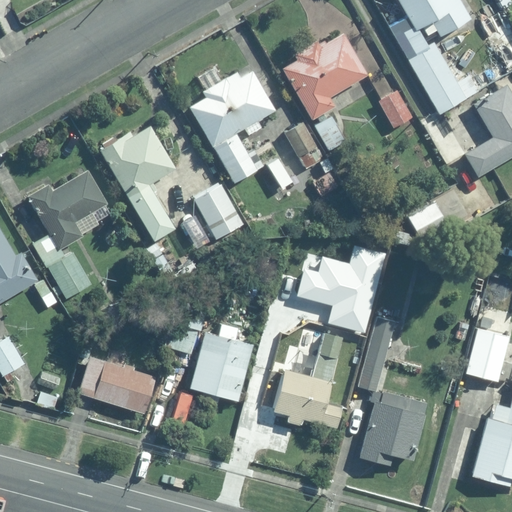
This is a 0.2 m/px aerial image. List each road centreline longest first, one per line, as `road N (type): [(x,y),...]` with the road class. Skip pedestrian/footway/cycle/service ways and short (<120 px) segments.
road 1 (unclassified): [(167,0),(0,96)]
road 2 (secondary): [(144,511),(0,472)]
